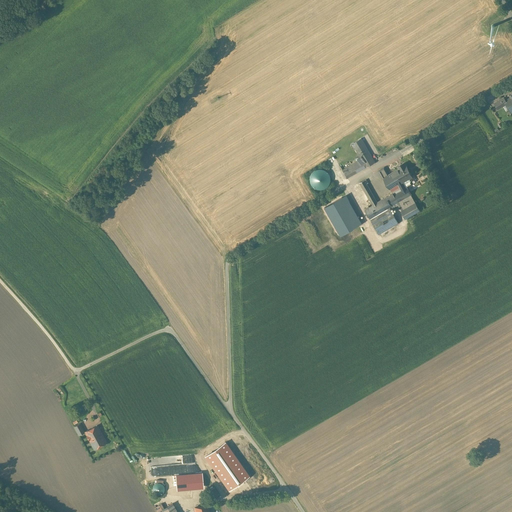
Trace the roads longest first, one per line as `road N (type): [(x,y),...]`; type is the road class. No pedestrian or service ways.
road 1 (unclassified): [(228,408),(225,261),(511,81)]
road 2 (unclassified): [(75,368),(169,330),(228,408)]
road 3 (unclassified): [(228,408),(301,511)]
